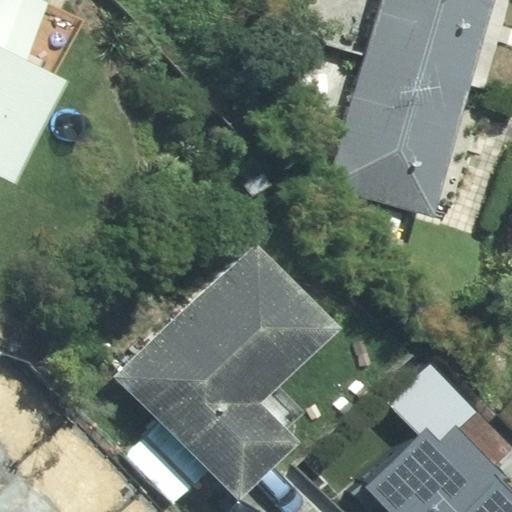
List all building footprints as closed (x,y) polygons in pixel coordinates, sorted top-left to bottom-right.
[(0,0),(0,168),(2,169),(78,5),(67,0),(0,0)] [(377,0),(326,178),(428,207),(487,0),(377,0)] [(110,362),(222,478),(278,424),(240,384),(316,312),(242,235),(110,362)] [(414,416),(356,472),(395,511),(511,511),(511,494),(435,415),(424,426),(414,416)] [(0,478),(14,465),(0,449),(0,478)] [(0,511),(57,511),(14,465),(0,478),(0,511)]
